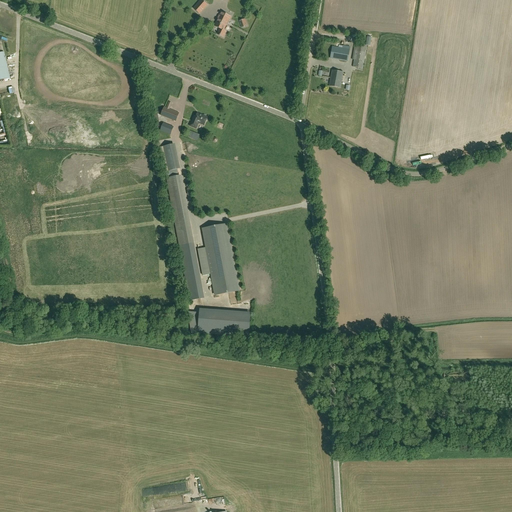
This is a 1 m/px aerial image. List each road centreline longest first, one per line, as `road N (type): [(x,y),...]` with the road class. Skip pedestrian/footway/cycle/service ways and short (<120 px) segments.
road 1 (unclassified): [(338,511),(330,339),(302,124)]
road 2 (unclassified): [(302,124),(0,3)]
road 3 (unclassified): [(511,144),(407,173),(302,124)]
road 4 (unknown): [(312,203),(191,224),(203,290)]
road 5 (unknown): [(191,224),(175,128),(190,78)]
